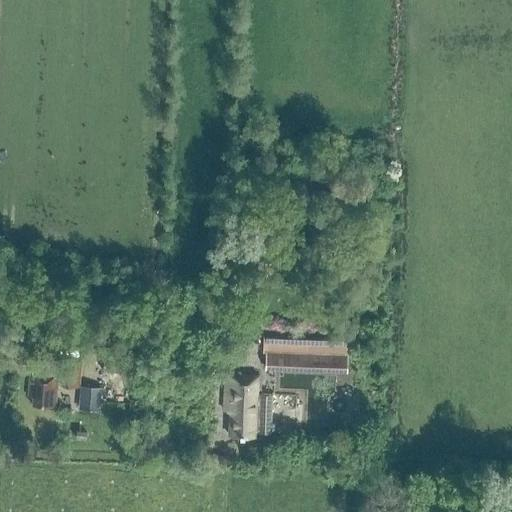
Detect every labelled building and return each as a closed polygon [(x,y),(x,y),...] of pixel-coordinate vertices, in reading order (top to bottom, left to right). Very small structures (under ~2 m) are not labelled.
[(346,355),(266,352),(264,370),(347,373),(347,355),(346,355)] [(103,357),(102,371),(131,373),(132,359),(103,357)] [(30,374),(27,396),(32,396),(31,405),(55,407),(57,377),(61,377),(60,386),(78,388),(80,364),(62,362),(62,367),(34,364),(33,375),(30,374)] [(227,436),(238,437),(254,438),(254,433),(269,433),(271,395),(255,394),(256,374),(224,374),(221,413),(228,414),(227,436)] [(99,388),(81,387),(80,409),(98,410),(99,388)]
